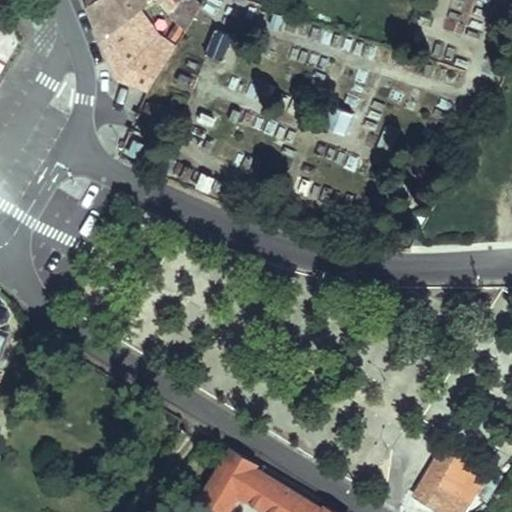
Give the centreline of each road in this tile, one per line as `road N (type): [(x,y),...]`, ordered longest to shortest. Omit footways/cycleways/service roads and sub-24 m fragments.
road 1 (residential): [(511,262),(370,265),(302,255),(179,206),(69,146)]
road 2 (residential): [(372,511),(63,331),(2,262)]
road 3 (tertiary): [(69,146),(85,78),(60,0)]
road 4 (tertiary): [(69,146),(2,262)]
